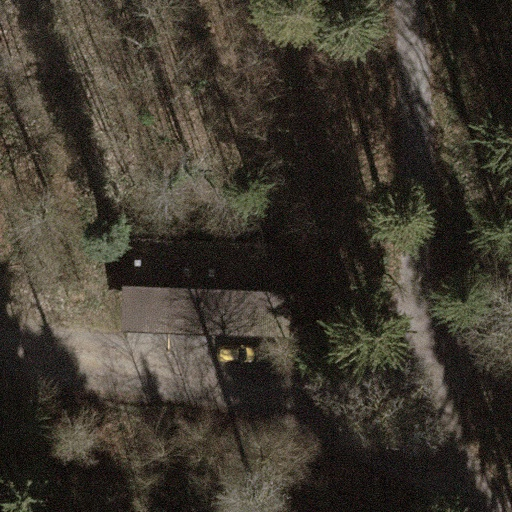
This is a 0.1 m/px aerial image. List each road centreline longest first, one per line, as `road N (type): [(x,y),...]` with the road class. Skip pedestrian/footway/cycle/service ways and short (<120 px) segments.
road 1 (track): [(186,383),(458,476),(511,510)]
road 2 (track): [(442,340),(422,255),(413,0)]
road 3 (track): [(186,383),(442,340),(511,318)]
road 4 (track): [(0,345),(186,383)]
road 5 (track): [(442,340),(466,511)]
